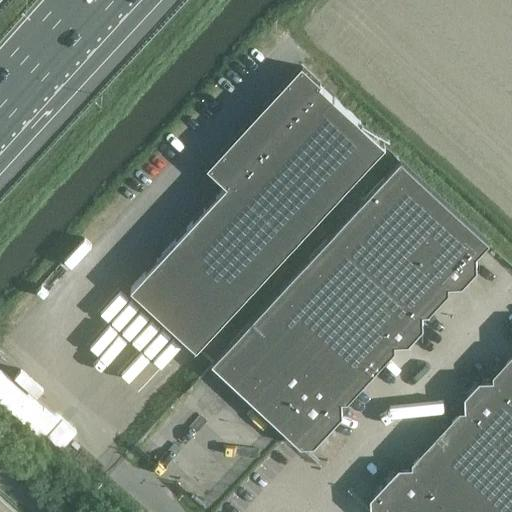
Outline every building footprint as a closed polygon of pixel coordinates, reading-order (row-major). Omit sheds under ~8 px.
[(197,351),(385,144),(300,68),(209,167),(227,184),(130,290),(197,351)] [(342,400),(383,355),(394,343),(408,342),(423,326),(423,312),(448,285),(462,284),(477,268),(477,254),(490,240),(400,158),(212,365),(300,444),(314,444),(342,413),(342,400)] [(42,305),(87,258),(69,241),(24,288),(42,305)] [(511,511),(511,356),(493,378),(479,378),(464,394),(464,408),(412,465),(398,465),(369,496),(370,509),(372,511),(511,511)] [(2,367),(0,368),(0,395),(17,410),(32,394),(2,367)]
